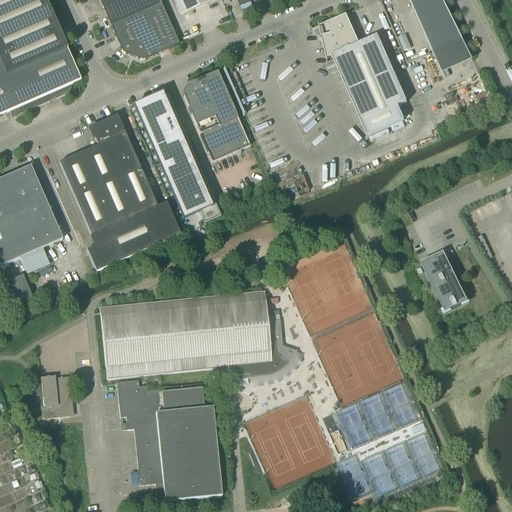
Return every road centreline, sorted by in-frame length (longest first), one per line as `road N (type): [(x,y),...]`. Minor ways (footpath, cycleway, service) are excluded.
road 1 (unclassified): [(106,97),(332,0)]
road 2 (unknown): [(371,0),(421,116),(393,143),(367,148),(353,138)]
road 3 (unclassified): [(106,511),(92,346),(97,306)]
road 4 (unknown): [(305,51),(272,67),(264,81),(286,142),(305,159),(353,138)]
